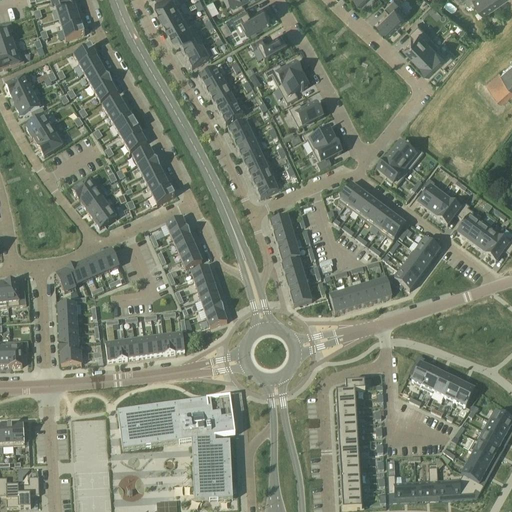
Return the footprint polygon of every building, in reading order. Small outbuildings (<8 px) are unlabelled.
[(55,0),(52,1),(56,11),(74,6),(72,0),(55,0)] [(162,0),(159,2),(155,4),(160,14),(182,2),(180,0),(162,0)] [(212,0),(206,3),(209,8),(215,5),(212,0)] [(228,0),(231,5),(229,6),(232,12),(244,6),(241,1),(242,0),(228,0)] [(388,12),(378,23),(382,27),(381,28),(382,29),(383,30),(384,29),(388,33),(404,18),(408,14),(398,4),(393,0),(392,0),(384,8),(388,12)] [(473,0),(483,14),(504,0),(473,0)] [(182,2),(160,14),(165,24),(185,13),(180,4),(182,3),(182,2)] [(74,6),(56,11),(59,22),(77,16),(74,6)] [(431,14),(436,9),(432,6),(427,10),(431,14)] [(241,14),(232,19),(234,22),(236,25),(240,23),(247,35),(259,28),(271,22),(268,16),(269,16),(268,15),(268,14),(267,14),(266,13),(264,9),(250,16),(247,11),(241,14)] [(185,13),(165,24),(171,33),(192,21),(190,22),(187,18),(185,14),(185,13)] [(77,16),(59,22),(62,32),(81,27),(81,26),(80,26),(77,16)] [(192,21),(171,33),(176,42),(197,31),(192,21)] [(0,34),(0,35),(0,47),(17,42),(16,42),(12,43),(9,33),(13,32),(11,25),(0,28),(0,34)] [(410,41),(403,47),(412,56),(431,38),(425,32),(418,25),(415,27),(409,33),(413,38),(412,38),(411,39),(410,40),(409,40),(410,41)] [(81,27),(62,32),(65,43),(84,37),(81,27)] [(197,31),(176,42),(181,52),(202,40),(200,36),(197,31)] [(250,46),(252,50),(253,52),(257,50),(258,51),(264,62),(266,61),(286,50),(283,44),(284,44),(283,43),(283,42),(282,42),(281,41),(279,37),(271,41),(266,44),(263,39),(250,46)] [(431,38),(412,56),(420,64),(438,46),(431,38)] [(202,40),(181,52),(183,56),(186,61),(208,50),(207,49),(205,50),(204,48),(201,42),(203,41),(202,40)] [(17,42),(0,47),(0,60),(20,53),(17,42)] [(438,46),(420,64),(421,65),(429,73),(438,64),(443,68),(453,58),(448,53),(445,56),(437,48),(439,47),(438,46)] [(90,48),(73,58),(79,68),(96,58),(90,48)] [(208,50),(186,61),(192,71),(210,61),(212,60),(213,59),(211,55),(208,50)] [(20,53),(0,60),(0,72),(24,64),(20,53)] [(96,58),(79,68),(84,77),(101,68),(96,59),(96,58)] [(511,64),(499,76),(498,74),(480,90),(490,101),(495,96),(501,103),(511,94),(511,64)] [(270,72),(264,75),(266,78),(267,81),(272,79),(276,87),(278,90),(302,77),(296,65),(289,69),(282,73),(282,71),(279,67),(270,72)] [(101,68),(84,77),(89,87),(107,77),(106,76),(106,77),(101,68)] [(215,70),(198,80),(204,90),(208,87),(225,78),(225,77),(223,78),(222,77),(217,69),(215,70)] [(29,77),(6,88),(11,99),(34,88),(29,77)] [(107,77),(89,87),(95,96),(112,87),(107,77)] [(302,77),(278,90),(287,107),(292,104),(298,101),(295,96),(299,94),(301,92),(301,93),(302,92),(303,92),(303,91),(308,88),(302,77)] [(208,87),(204,90),(209,99),(230,87),(228,83),(225,78),(208,87)] [(112,87),(95,96),(100,106),(117,96),(112,87)] [(230,87),(209,99),(215,109),(236,96),(230,87)] [(34,88),(11,99),(16,108),(15,108),(15,109),(39,98),(34,100),(30,90),(34,88)] [(236,96),(215,109),(220,118),(239,107),(238,105),(234,98),(236,97),(236,96)] [(39,98),(15,109),(20,120),(44,109),(39,98)] [(118,99),(102,109),(107,118),(124,108),(118,99)] [(300,107),(288,113),(298,131),(305,128),(323,119),(320,113),(321,112),(320,112),(320,111),(319,111),(318,111),(316,105),(302,112),(301,109),(300,107)] [(239,107),(220,118),(225,128),(235,123),(243,118),(245,117),(239,107)] [(124,108),(107,118),(113,127),(130,117),(129,117),(124,108)] [(46,117),(26,130),(32,140),(54,126),(52,127),(46,117)] [(130,117),(113,127),(119,137),(136,127),(130,117)] [(245,124),(227,132),(229,136),(232,143),(255,132),(250,122),(245,124)] [(54,126),(32,140),(33,140),(38,149),(38,150),(60,136),(54,126)] [(136,127),(119,137),(124,146),(141,136),(136,127)] [(313,133),(302,139),(305,145),(307,144),(313,155),(335,143),(329,131),(324,134),(324,133),(322,134),(322,135),(316,138),(315,138),(313,133)] [(255,132),(232,143),(237,152),(259,142),(258,139),(255,132)] [(60,136),(38,150),(44,160),(66,146),(60,136)] [(141,136),(124,146),(130,156),(146,146),(141,137),(141,136)] [(298,138),(291,141),(294,146),(301,143),(298,138)] [(259,142),(237,152),(242,162),(264,152),(262,147),(259,142)] [(335,143),(313,155),(317,163),(319,166),(316,167),(318,170),(320,173),(331,167),(330,165),(328,162),(334,158),(341,155),(335,143)] [(399,145),(392,154),(411,171),(423,156),(418,152),(414,148),(410,153),(408,152),(408,151),(408,150),(407,149),(406,150),(399,145)] [(149,150),(132,159),(137,169),(155,160),(155,159),(154,160),(149,150)] [(264,152),(242,162),(246,172),(268,161),(266,162),(262,153),(264,152)] [(392,154),(384,163),(404,179),(411,171),(392,154)] [(155,160),(137,169),(142,178),(160,169),(155,160)] [(268,161),(246,172),(251,182),(265,175),(273,171),(268,161)] [(380,168),(376,173),(386,181),(385,183),(386,184),(391,188),(393,186),(396,189),(404,179),(384,163),(380,168)] [(160,169),(142,178),(147,188),(164,179),(159,170),(160,170),(160,169)] [(265,175),(251,182),(255,191),(278,181),(273,171),(265,175)] [(77,191),(72,194),(79,203),(99,189),(92,179),(84,185),(77,191)] [(164,179),(147,188),(152,198),(170,189),(169,188),(169,189),(164,179)] [(278,181),(255,191),(258,197),(260,201),(271,196),(280,192),(276,182),(278,181)] [(422,200),(418,206),(428,214),(443,193),(428,182),(424,187),(421,192),(426,195),(425,196),(425,197),(424,197),(423,198),(423,199),(422,200)] [(82,183),(74,187),(77,191),(84,185),(82,183)] [(349,188),(338,203),(345,209),(358,191),(351,186),(349,188)] [(99,189),(79,203),(79,204),(80,204),(86,212),(96,206),(106,198),(99,189)] [(170,189),(152,198),(157,208),(175,199),(170,189)] [(358,191),(345,209),(352,214),(365,196),(358,191)] [(443,193),(428,214),(437,220),(453,200),(443,193)] [(365,196),(352,214),(358,219),(371,201),(365,196)] [(96,206),(86,212),(93,222),(113,208),(112,207),(110,209),(104,200),(106,199),(106,198),(96,206)] [(453,200),(437,220),(446,227),(447,228),(455,217),(460,221),(469,209),(466,207),(463,205),(462,207),(453,200)] [(371,201),(358,219),(365,224),(378,206),(371,201)] [(487,205),(483,210),(488,214),(492,209),(487,205)] [(378,206),(365,224),(372,229),(385,211),(378,206)] [(113,208),(93,222),(100,231),(119,217),(113,208)] [(462,228),(457,235),(467,243),(482,222),(481,224),(474,219),(472,217),(473,215),(471,213),(468,211),(469,209),(460,221),(465,225),(464,226),(463,226),(462,227),(462,228)] [(385,211),(372,229),(379,234),(392,216),(385,211)] [(392,216),(379,234),(385,239),(398,221),(392,216)] [(269,224),(272,233),(290,227),(288,219),(269,224)] [(182,220),(166,227),(169,236),(186,229),(182,220)] [(398,221),(385,239),(393,244),(405,227),(398,221)] [(482,222),(467,243),(475,248),(476,250),(492,229),(482,222)] [(293,235),(290,227),(272,233),(274,241),(293,235)] [(186,229),(169,236),(173,245),(190,238),(186,229)] [(492,229),(476,250),(485,256),(501,236),(492,229)] [(293,235),(274,241),(277,249),(295,243),(293,235)] [(501,236),(485,256),(495,264),(503,253),(506,255),(509,258),(511,253),(511,240),(510,243),(501,236)] [(190,238),(173,245),(177,254),(194,247),(190,239),(191,238),(190,238)] [(420,244),(417,247),(435,260),(440,252),(425,241),(423,239),(420,244)] [(277,249),(279,257),(297,251),(295,243),(277,249)] [(194,247),(177,254),(181,263),(198,256),(194,247)] [(413,253),(412,253),(430,266),(435,260),(417,247),(419,248),(418,250),(415,254),(413,253)] [(300,260),(297,251),(279,257),(282,265),(300,260)] [(111,252),(102,256),(110,273),(119,269),(111,252)] [(410,256),(407,260),(425,273),(430,266),(412,253),(410,256)] [(102,256),(94,260),(101,277),(110,273),(102,256)] [(198,256),(181,263),(185,272),(202,265),(198,256)] [(94,260),(85,264),(92,281),(101,277),(94,260)] [(403,266),(402,267),(420,280),(425,273),(407,260),(409,262),(405,268),(403,266)] [(299,263),(281,268),(281,270),(283,277),(302,271),(299,263)] [(85,264),(76,268),(83,285),(92,281),(85,264)] [(402,267),(397,274),(415,286),(420,280),(402,267)] [(71,269),(67,272),(75,291),(76,290),(75,288),(83,285),(76,268),(72,270),(71,269)] [(330,268),(321,270),(323,276),(332,273),(330,268)] [(208,269),(191,275),(194,284),(211,278),(208,269)] [(302,271),(283,277),(286,285),(304,279),(303,274),(302,271)] [(67,272),(56,277),(65,295),(75,291),(67,272),(66,272),(67,272)] [(397,274),(392,281),(394,282),(409,294),(415,286),(397,274)] [(211,278),(194,284),(197,294),(214,288),(211,278)] [(304,279),(286,285),(288,293),(307,287),(305,283),(304,279)] [(386,281),(378,284),(383,302),(392,299),(386,281)] [(17,284),(5,285),(7,305),(7,310),(26,308),(25,295),(18,296),(17,284)] [(383,302),(378,284),(370,286),(375,304),(383,302)] [(367,307),(375,304),(370,286),(362,288),(367,307)] [(307,287),(288,293),(291,301),(309,295),(307,287)] [(214,288),(197,294),(200,303),(217,297),(214,288)] [(367,307),(362,288),(354,291),(359,309),(367,307)] [(359,309),(354,291),(346,293),(351,312),(359,309)] [(343,314),(351,312),(346,293),(338,296),(343,314)] [(309,295),(291,301),(293,309),(312,304),(309,295)] [(329,298),(334,317),(343,314),(338,296),(329,298)] [(217,297),(200,303),(204,312),(221,306),(221,305),(220,306),(217,297)] [(221,306),(204,312),(207,321),(224,315),(221,306)] [(76,307),(58,308),(58,317),(76,316),(76,307)] [(224,315),(207,321),(210,330),(227,325),(224,316),(224,315)] [(76,316),(58,317),(59,327),(77,326),(76,316)] [(77,326),(59,327),(59,337),(77,336),(77,326)] [(60,346),(59,346),(59,347),(78,346),(77,336),(59,337),(60,346)] [(182,337),(173,338),(175,356),(185,354),(182,337)] [(173,338),(163,339),(165,357),(175,356),(173,338)] [(163,339),(153,340),(156,358),(165,357),(165,358),(165,357),(163,339)] [(153,340),(144,342),(146,359),(156,358),(153,340)] [(144,342),(134,343),(136,361),(146,359),(144,342)] [(134,343),(124,344),(127,363),(128,362),(136,361),(134,343)] [(10,345),(0,344),(0,369),(10,369),(11,369),(10,345)] [(28,344),(10,345),(11,369),(22,369),(22,357),(29,357),(28,344)] [(124,344),(115,346),(117,363),(117,364),(127,363),(124,344)] [(78,346),(59,347),(60,356),(81,355),(78,355),(78,346)] [(115,346),(105,347),(108,365),(117,363),(115,346)] [(81,355),(60,356),(60,357),(61,357),(61,368),(81,367),(81,355)] [(420,365),(411,384),(422,389),(431,370),(420,365)] [(422,389),(421,391),(432,397),(433,395),(433,394),(442,376),(431,370),(422,389)] [(442,376),(433,394),(433,395),(444,400),(453,381),(442,376)] [(453,381),(444,400),(455,405),(464,386),(453,381)] [(364,384),(345,385),(346,394),(357,394),(365,394),(364,384)] [(464,386),(455,405),(465,410),(466,410),(475,391),(474,391),(464,386)] [(346,394),(336,394),(336,403),(358,402),(357,394),(346,394)] [(215,445),(215,440),(235,437),(234,431),(230,399),(117,415),(123,453),(191,443),(194,504),(233,502),(230,444),(215,445)] [(358,402),(336,403),(337,411),(358,410),(358,402)] [(358,410),(337,411),(337,420),(359,419),(358,410)] [(494,413),(488,423),(508,434),(511,427),(511,422),(494,412),(494,413)] [(359,419),(337,420),(338,428),(359,427),(359,419)] [(488,423),(482,434),(502,445),(508,434),(488,423)] [(13,427),(1,428),(3,450),(14,449),(13,427)] [(24,427),(13,427),(14,449),(25,449),(24,427)] [(359,427),(338,428),(338,437),(360,435),(359,427)] [(476,444),(496,456),(502,445),(482,434),(476,444)] [(360,435),(338,437),(339,445),(360,444),(360,435)] [(474,442),(468,454),(472,456),(491,466),(496,456),(476,444),(474,442)] [(360,444),(339,445),(339,454),(361,452),(360,444)] [(361,452),(339,454),(340,462),(361,461),(361,452)] [(472,456),(466,467),(485,477),(491,466),(472,456)] [(361,461),(340,462),(340,471),(361,469),(361,461)] [(466,467),(461,477),(462,478),(472,483),(469,490),(475,494),(480,496),(484,489),(479,486),(485,477),(466,467)] [(361,469),(340,471),(340,479),(362,478),(361,469)] [(429,485),(416,485),(416,500),(439,499),(438,484),(437,471),(428,471),(429,485)] [(362,478),(340,479),(341,487),(362,486),(362,478)] [(395,478),(387,478),(388,497),(394,497),(394,501),(416,500),(416,485),(395,486),(395,478)] [(460,483),(438,484),(439,499),(461,498),(474,497),(475,494),(469,490),(472,483),(462,478),(460,483)] [(7,481),(0,480),(0,498),(6,499),(7,511),(19,510),(18,485),(7,486),(7,481)] [(18,485),(19,510),(31,510),(30,498),(39,498),(39,480),(29,480),(29,487),(18,488),(18,485)] [(91,483),(78,483),(79,501),(92,500),(91,483)] [(362,486),(341,487),(341,496),(363,495),(362,486)] [(363,495),(341,496),(342,504),(363,503),(363,495)] [(363,503),(342,504),(342,511),(356,511),(364,511),(363,503)]
